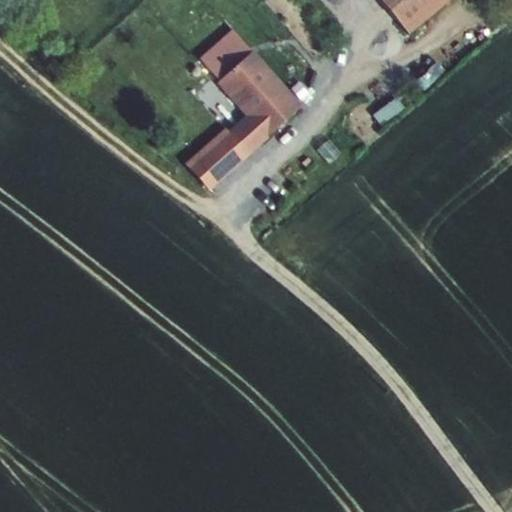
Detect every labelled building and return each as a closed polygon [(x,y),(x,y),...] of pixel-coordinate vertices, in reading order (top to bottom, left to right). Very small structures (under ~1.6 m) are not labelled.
[(378,0),(409,37),(454,0),(378,0)] [(199,60),(219,83),(252,54),(232,31),(199,60)] [(183,167),(209,193),(269,141),(267,139),(301,108),(253,53),(252,54),(219,83),(216,85),(246,120),(228,134),(225,130),(183,167)] [(445,72),(436,64),(415,86),(424,94),(445,72)] [(309,94),(299,83),(291,91),(300,102),(309,94)] [(397,99),(373,117),(380,128),(405,110),(397,99)] [(340,155),(328,141),(317,151),(329,165),(340,155)] [(313,165),(308,159),(302,165),(307,170),(313,165)]
